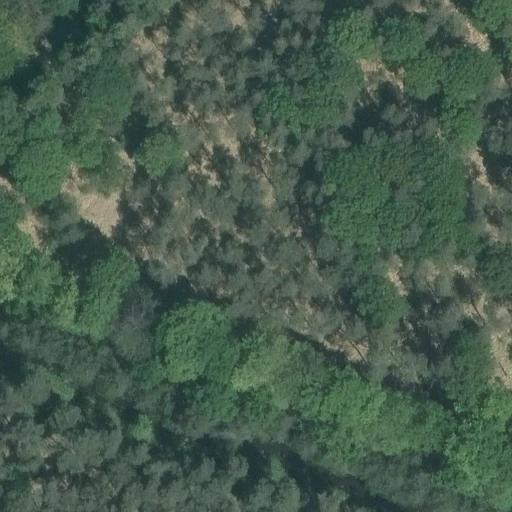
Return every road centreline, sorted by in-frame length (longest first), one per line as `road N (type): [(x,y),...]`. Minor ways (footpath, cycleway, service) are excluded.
road 1 (track): [(511,453),(0,264)]
road 2 (track): [(0,92),(112,0)]
